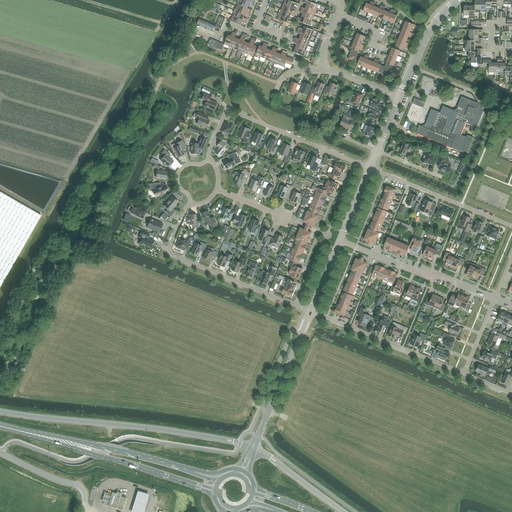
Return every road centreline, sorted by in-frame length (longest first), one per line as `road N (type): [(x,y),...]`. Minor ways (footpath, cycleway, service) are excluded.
road 1 (unclassified): [(252,448),(0,411)]
road 2 (residential): [(355,163),(227,110),(209,160)]
road 3 (residential): [(295,305),(172,255),(191,203)]
road 4 (residential): [(495,297),(340,240)]
road 5 (residential): [(463,374),(310,312)]
road 6 (residential): [(511,226),(369,168)]
road 7 (residential): [(252,448),(310,312)]
road 8 (primary): [(54,439),(191,484)]
road 9 (primary): [(193,471),(54,439)]
road 10 (unclassified): [(96,511),(80,486),(0,452)]
